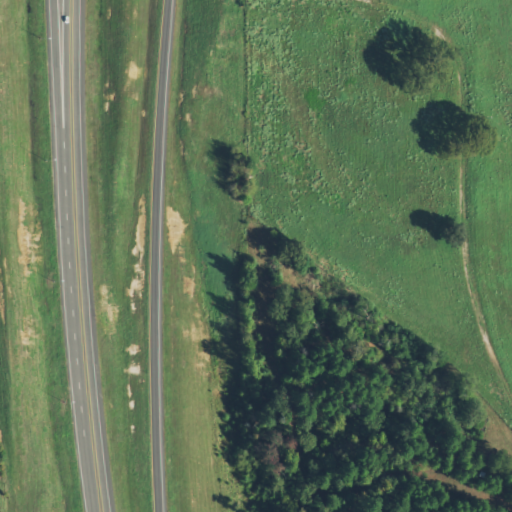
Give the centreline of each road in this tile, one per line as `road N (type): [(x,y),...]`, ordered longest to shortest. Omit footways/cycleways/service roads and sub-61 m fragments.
road 1 (trunk): [(158,511),(154,259),(167,0)]
road 2 (trunk): [(51,0),(65,259),(85,392)]
road 3 (trunk): [(70,0),(85,392)]
road 4 (trunk): [(85,392),(97,511)]
